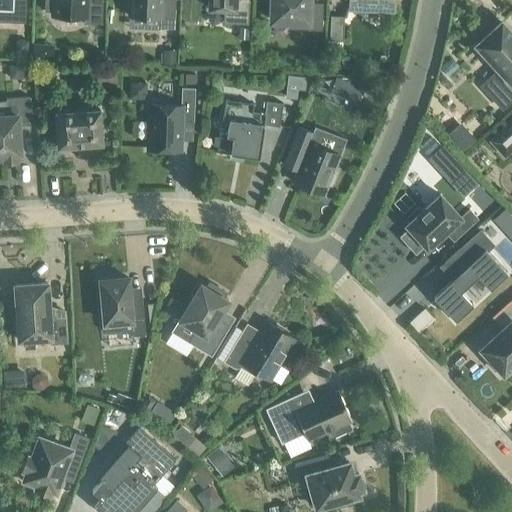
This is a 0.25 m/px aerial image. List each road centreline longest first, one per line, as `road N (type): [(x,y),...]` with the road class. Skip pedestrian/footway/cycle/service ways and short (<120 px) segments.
road 1 (residential): [(0,222),(107,211),(196,215),(260,231),(326,267)]
road 2 (residential): [(326,267),(388,161),(421,68),(433,0)]
road 3 (residential): [(326,267),(370,306),(413,380)]
road 4 (residential): [(413,380),(440,390),(511,472)]
road 5 (residential): [(413,380),(425,511)]
